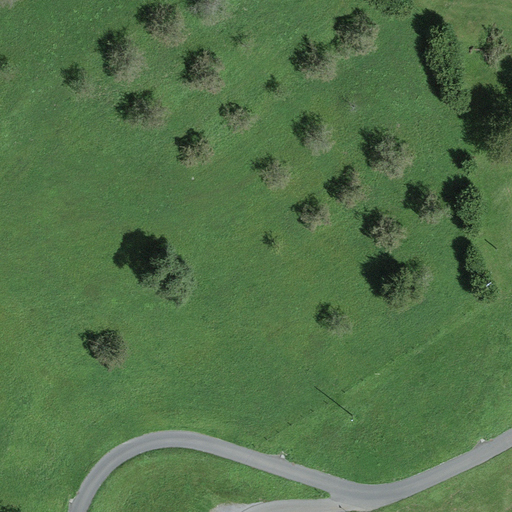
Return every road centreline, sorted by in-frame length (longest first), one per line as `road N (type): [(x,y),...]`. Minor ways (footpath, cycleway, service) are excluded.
road 1 (unclassified): [(363,492),(223,441),(175,433),(130,445),(99,475),(85,511)]
road 2 (unclassified): [(511,436),(423,481),(363,492)]
